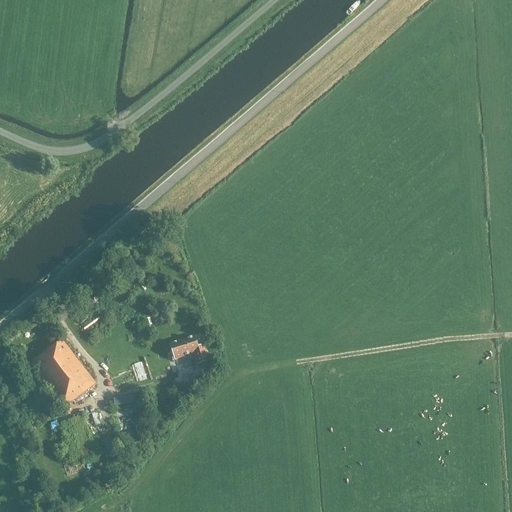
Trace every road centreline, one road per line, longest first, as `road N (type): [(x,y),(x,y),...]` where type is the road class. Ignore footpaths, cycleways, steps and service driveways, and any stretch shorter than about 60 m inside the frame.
road 1 (unclassified): [(0,329),(384,0)]
road 2 (unclassified): [(0,131),(53,152),(96,144),(274,0)]
road 3 (track): [(504,335),(296,363)]
